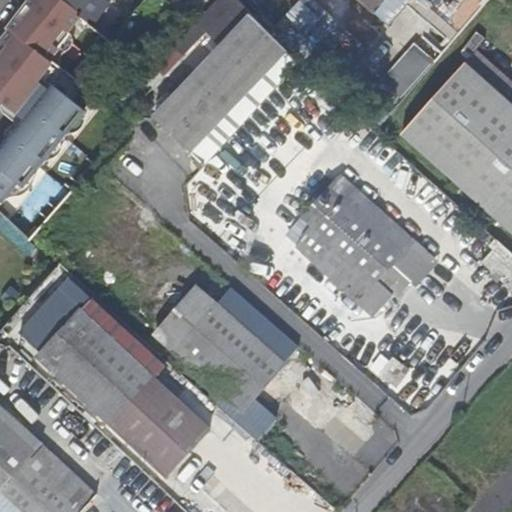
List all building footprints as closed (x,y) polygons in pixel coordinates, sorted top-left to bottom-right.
[(29,0),(22,10),(73,48),(77,43),(98,61),(113,42),(91,25),(95,20),(111,1),(109,0),(29,0)] [(253,15),(238,0),(220,0),(123,102),(133,111),(207,33),(221,48),(253,15)] [(301,0),(269,32),(299,63),(338,26),(312,0),(301,0)] [(360,0),(376,13),(387,0),(360,0)] [(414,0),(408,10),(457,45),(488,0),(414,0)] [(105,28),(121,9),(111,1),(95,20),(105,28)] [(269,32),(253,15),(221,48),(154,118),(204,166),(299,63),(269,32)] [(105,28),(95,20),(91,25),(113,42),(117,37),(105,28)] [(0,104),(40,53),(10,30),(0,42),(0,133),(6,126),(0,120),(0,104)] [(319,67),(335,54),(323,41),(308,54),(319,67)] [(382,81),(402,100),(436,62),(415,44),(382,81)] [(402,135),(511,234),(511,106),(503,99),(511,89),(511,82),(477,51),(402,135)] [(28,139),(24,136),(0,164),(0,199),(3,202),(58,139),(47,130),(32,137),(31,136),(28,139)] [(416,242),(341,175),(286,236),(297,246),(296,247),(373,318),(394,296),(379,281),(416,242)] [(495,239),(489,246),(493,250),(499,243),(495,239)] [(416,288),(439,264),(438,263),(438,262),(417,243),(416,242),(379,281),(394,296),(395,295),(399,298),(412,284),(416,288)] [(493,250),(481,263),(511,290),(511,254),(499,243),(493,250)] [(175,350),(217,303),(198,286),(157,333),(175,350)] [(217,303),(285,364),(300,347),(232,286),(217,303)] [(207,472),(189,455),(210,433),(154,381),(166,369),(90,299),(36,358),(148,460),(168,478),(160,486),(157,488),(176,505),(207,472)] [(285,364),(217,303),(175,350),(222,391),(210,404),(255,444),(276,420),(253,400),(285,364)] [(394,359),(380,376),(398,389),(411,372),(394,359)] [(0,404),(0,511),(81,511),(98,494),(0,404)] [(160,486),(168,478),(148,460),(141,467),(160,486)] [(199,500),(207,511),(226,496),(217,485),(199,500)]
